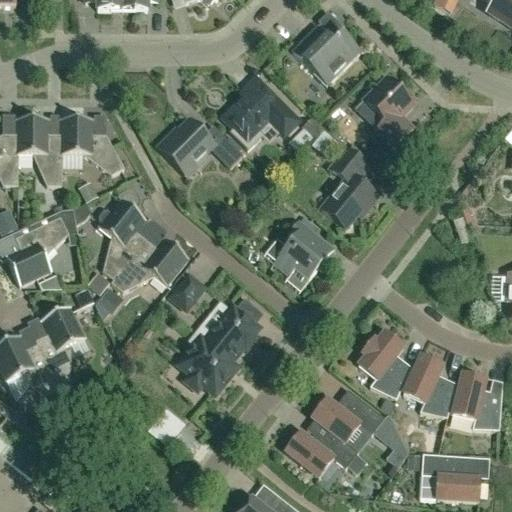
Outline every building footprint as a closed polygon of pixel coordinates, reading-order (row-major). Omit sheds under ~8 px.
[(0,0),(0,12),(16,12),(15,0),(0,0)] [(122,17),(122,0),(85,0),(85,8),(97,9),(97,17),(122,17)] [(122,0),(122,17),(147,17),(147,9),(159,9),(159,0),(122,0)] [(182,0),(169,0),(174,15),(186,11),(185,9),(182,0)] [(221,0),(182,0),(185,9),(202,4),(210,12),(221,0)] [(451,18),(458,0),(435,0),(431,10),(451,18)] [(511,32),(511,0),(485,0),(493,5),(486,16),(511,32)] [(334,48),(343,40),(335,32),(326,23),(317,31),(334,48)] [(343,40),(334,48),(317,31),(292,57),(327,92),(361,58),(343,40)] [(245,95),(248,99),(222,124),(238,140),(235,144),(248,156),(260,144),(267,151),(279,138),(284,143),(299,127),(256,84),(245,95)] [(394,153),(414,134),(402,122),(414,111),(387,84),(364,107),(385,127),(376,136),(394,153)] [(16,141),(16,126),(16,116),(2,116),(2,141),(16,141)] [(48,116),(48,125),(48,141),(61,141),(61,126),(61,116),(48,116)] [(92,141),(106,141),(105,117),(92,117),(92,126),(92,141)] [(302,136),(311,146),(324,134),(319,128),(313,122),(300,134),(302,136)] [(62,161),(61,141),(48,141),(48,125),(39,125),(16,126),(16,141),(17,161),(32,161),(46,192),(61,192),(62,161)] [(61,141),(62,161),(83,161),(112,181),(124,174),(111,151),(106,141),(92,141),(92,126),(83,126),(61,126),(61,141)] [(203,141),(189,127),(179,137),(176,135),(158,153),(187,183),(213,157),(216,154),(203,141)] [(216,154),(225,144),(214,133),(212,131),(203,141),(216,154)] [(297,161),(311,146),(302,136),(287,150),(297,161)] [(337,150),(323,138),(311,154),(325,165),(337,150)] [(17,161),(16,141),(2,141),(0,142),(0,186),(3,192),(17,192),(17,161)] [(229,173),(242,161),(225,144),(216,154),(213,157),(229,173)] [(346,236),(358,221),(364,213),(367,216),(378,203),(358,186),(370,171),(364,167),(348,154),(336,168),(331,175),(345,187),(343,190),(322,216),(346,236)] [(364,167),(370,171),(378,178),(388,167),(375,155),(364,167)] [(416,158),(411,164),(418,170),(422,164),(416,158)] [(89,184),(77,190),(85,204),(97,198),(89,184)] [(113,285),(145,246),(135,238),(145,226),(138,220),(120,206),(111,219),(107,216),(103,216),(99,222),(99,226),(103,229),(98,234),(111,244),(103,277),(113,285)] [(86,208),(73,215),(76,228),(86,222),(90,215),(86,208)] [(463,227),(476,227),(470,209),(459,213),(462,222),(463,227)] [(8,212),(0,215),(0,237),(1,239),(17,231),(8,212)] [(0,267),(6,264),(19,292),(37,284),(51,277),(45,263),(44,261),(67,238),(69,249),(79,247),(76,228),(73,215),(62,217),(17,238),(12,240),(0,245),(0,267)] [(149,220),(145,226),(135,238),(145,246),(156,255),(163,245),(171,237),(149,220)] [(462,222),(452,225),(458,241),(460,248),(470,244),(463,227),(462,222)] [(286,254),(274,269),(289,281),(284,287),(299,299),(309,287),(319,275),(325,268),(334,256),(315,240),(314,239),(306,233),(300,228),(299,227),(290,239),(295,243),(286,254)] [(145,246),(113,285),(110,289),(123,298),(153,283),(166,293),(168,290),(188,265),(181,259),(163,245),(156,255),(145,246)] [(274,269),(286,254),(276,246),(264,261),(274,269)] [(51,277),(37,284),(42,293),(63,292),(55,276),(51,277)] [(97,276),(87,287),(99,297),(109,285),(97,276)] [(506,307),(507,280),(490,279),(489,294),(493,306),(506,307)] [(188,281),(170,303),(186,316),(204,294),(188,281)] [(123,298),(110,289),(95,306),(103,322),(123,298)] [(81,313),(95,306),(88,292),(74,298),(81,313)] [(243,300),(233,313),(253,329),(263,317),(243,300)] [(205,347),(231,368),(243,354),(246,357),(257,343),(254,340),(259,334),(253,329),(233,313),(205,347)] [(38,350),(60,397),(69,416),(104,400),(97,385),(75,396),(71,387),(70,352),(85,345),(71,318),(43,331),(48,341),(36,347),(38,350)] [(48,341),(43,331),(37,319),(26,325),(28,329),(15,335),(19,342),(26,356),(38,350),(36,347),(48,341)] [(358,371),(376,386),(370,393),(396,406),(411,374),(401,366),(399,369),(394,365),(404,352),(385,338),(377,347),(373,344),(362,359),(366,362),(358,371)] [(60,397),(38,350),(26,356),(19,342),(9,347),(0,351),(0,375),(6,388),(20,381),(28,388),(46,403),(60,397)] [(231,368),(205,347),(200,343),(178,371),(189,380),(184,386),(197,397),(202,391),(211,398),(215,401),(231,382),(236,375),(238,373),(231,368)] [(447,425),(455,390),(444,385),(443,388),(436,385),(443,371),(421,361),(403,400),(423,410),(419,419),(447,425)] [(462,379),(452,421),(474,426),(472,436),(499,437),(501,401),(489,398),(489,401),(482,400),(486,385),(462,379)] [(20,381),(6,388),(14,405),(28,388),(20,381)] [(502,389),(486,385),(482,400),(489,401),(489,398),(501,401),(502,389)] [(315,425),(346,449),(359,432),(371,441),(374,439),(384,425),(348,396),(340,406),(343,408),(339,414),(326,404),(311,423),(315,426),(315,425)] [(147,434),(168,452),(186,429),(165,412),(147,434)] [(384,425),(374,439),(392,453),(385,462),(397,471),(407,457),(388,420),(384,425)] [(358,459),(346,449),(315,425),(315,426),(307,436),(316,443),(313,448),(300,438),(285,457),(319,484),(333,466),(345,475),(358,459)] [(346,449),(358,459),(371,441),(359,432),(346,449)] [(0,460),(3,463),(16,446),(7,439),(0,448),(0,460)] [(436,443),(425,441),(423,453),(435,455),(436,443)] [(12,470),(25,453),(16,446),(3,463),(12,470)] [(21,477),(34,460),(25,453),(12,470),(21,477)] [(422,458),(407,457),(406,472),(421,473),(422,458)] [(419,505),(435,506),(478,508),(479,484),(467,484),(468,461),(438,459),(422,458),(421,473),(421,482),(419,505)] [(30,484),(43,467),(34,460),(21,477),(30,484)] [(467,484),(479,484),(487,485),(488,462),(468,461),(467,484)] [(39,491),(52,474),(43,467),(30,484),(39,491)] [(50,500),(63,483),(52,474),(39,491),(50,500)] [(74,504),(82,493),(65,481),(63,483),(50,500),(43,508),(47,511),(50,511),(64,496),(74,504)] [(261,490),(250,504),(260,511),(277,511),(282,506),(261,490)] [(82,493),(74,504),(84,511),(90,511),(96,504),(82,493)]
